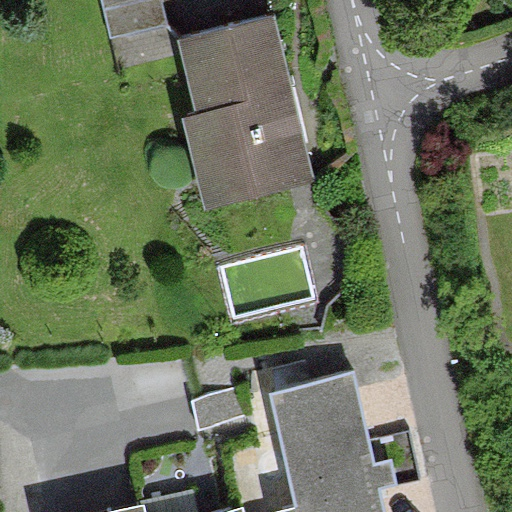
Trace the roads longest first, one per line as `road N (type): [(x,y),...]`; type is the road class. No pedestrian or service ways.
road 1 (residential): [(461,511),(367,102)]
road 2 (residential): [(367,102),(511,53)]
